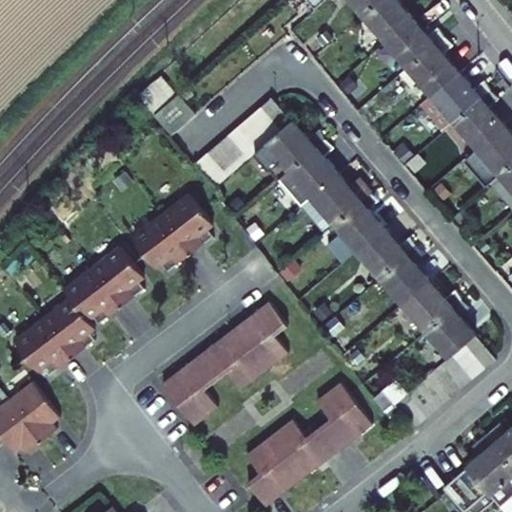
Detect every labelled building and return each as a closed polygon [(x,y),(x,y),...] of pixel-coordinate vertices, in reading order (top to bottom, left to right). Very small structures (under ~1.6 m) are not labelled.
[(301,0),(310,10),(321,0),(301,0)] [(345,0),(360,17),(380,0),(345,0)] [(396,0),(380,0),(360,17),(382,42),(407,21),(392,3),(396,0)] [(406,71),(439,43),(432,33),(424,41),(407,21),(382,42),(406,71)] [(445,49),(439,43),(406,71),(428,96),(454,74),(438,55),(445,49)] [(470,92),(454,74),(428,96),(417,106),(439,132),(451,121),(482,95),(478,85),(470,92)] [(173,87),(147,108),(164,130),(191,108),(173,87)] [(482,95),(451,121),(474,148),(500,126),(484,108),(491,101),(482,95)] [(264,96),(254,105),(276,129),(286,120),(269,101),(264,96)] [(276,129),(254,105),(244,114),(264,138),(276,129)] [(244,114),(233,124),(253,147),(264,138),(244,114)] [(286,120),(276,129),(264,138),(253,147),(251,149),(265,166),(262,169),(270,179),(317,139),(312,130),(302,138),(286,120)] [(253,147),(233,124),(221,133),(241,157),(251,149),(253,147)] [(511,139),(500,126),(474,148),(497,174),(511,160),(511,139)] [(241,157),(221,133),(210,143),(230,166),(241,157)] [(317,139),(270,179),(294,207),(333,173),(316,153),(325,145),(317,139)] [(230,166),(210,143),(198,152),(218,176),(230,166)] [(189,161),(207,185),(218,176),(198,152),(189,161)] [(511,160),(497,174),(511,191),(511,160)] [(348,190),(333,173),(294,207),(314,230),(318,227),(320,230),(331,221),(361,194),(356,183),(348,190)] [(352,246),(376,223),(361,206),(370,199),(361,194),(331,221),(352,246)] [(188,195),(132,240),(155,268),(161,264),(167,272),(212,235),(205,228),(210,224),(188,195)] [(376,273),(407,245),(402,235),(393,243),(376,223),(352,246),(376,273)] [(398,299),(423,276),(407,257),(415,250),(407,245),(376,273),(398,299)] [(16,345),(39,375),(46,369),(52,377),(95,342),(89,335),(94,330),(88,322),(94,317),(100,325),(144,291),(138,283),(143,278),(120,249),(65,293),(71,301),(16,345)] [(398,299),(422,326),(453,298),(448,288),(439,295),(423,276),(398,299)] [(458,340),(470,330),(454,311),(463,304),(453,298),(422,326),(445,352),(447,350),(458,340)] [(253,324),(248,318),(219,341),(223,347),(216,352),(212,346),(186,366),(191,373),(184,378),(179,371),(163,384),(194,425),(218,408),(204,390),(228,371),(241,389),(288,353),(275,335),(287,325),(269,301),(255,312),(260,318),(253,324)] [(255,312),(248,318),(253,324),(260,318),(255,312)] [(470,330),(458,340),(478,363),(490,353),(486,349),(470,330)] [(458,340),(447,350),(467,373),(478,363),(458,340)] [(223,347),(219,341),(212,346),(216,352),(223,347)] [(467,373),(447,350),(445,352),(437,359),(457,383),(467,373)] [(457,383),(437,359),(426,369),(446,393),(457,383)] [(186,366),(179,371),(184,378),(191,373),(186,366)] [(446,393),(426,369),(415,379),(435,402),(446,393)] [(30,375),(0,399),(0,431),(12,446),(19,440),(24,446),(56,422),(50,416),(57,410),(30,375)] [(435,402),(415,379),(405,388),(424,412),(435,402)] [(324,461),(350,441),(345,434),(351,429),(356,436),(373,423),(341,382),(317,400),(330,417),(307,436),(293,418),(246,454),(260,472),(247,482),(267,506),(280,495),(276,489),(282,484),(287,490),(316,467),(312,461),(319,456),(324,461)] [(424,412),(405,388),(393,398),(413,422),(424,412)] [(511,428),(504,435),(496,425),(488,433),(511,461),(511,428)] [(345,434),(350,441),(356,436),(351,429),(345,434)] [(502,505),(511,496),(511,461),(488,433),(479,440),(487,450),(482,454),(445,485),(466,510),(463,511),(482,511),(497,499),(502,505)] [(474,444),(482,454),(487,450),(479,440),(474,444)] [(312,461),(316,467),(324,461),(319,456),(312,461)] [(276,489),(280,495),(287,490),(282,484),(276,489)]
